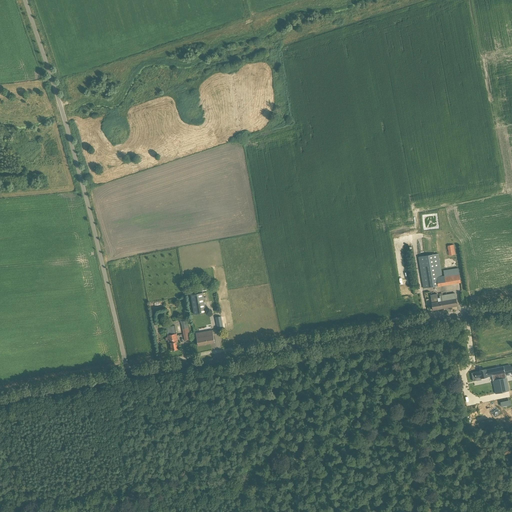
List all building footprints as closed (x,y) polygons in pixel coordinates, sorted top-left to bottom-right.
[(438,254),(418,257),(423,289),(460,283),(458,269),(443,271),(444,276),(441,276),(438,254)] [(202,288),(193,290),(194,295),(191,295),(194,315),(206,313),(202,288)] [(438,302),(437,297),(437,294),(430,295),(433,310),(457,306),(455,294),(439,296),(440,301),(438,302)] [(187,318),(180,320),(180,323),(181,323),(185,341),(190,340),(187,318)] [(177,334),(175,326),(166,328),(168,337),(166,338),(166,341),(168,340),(169,344),(171,343),(172,351),(178,350),(176,342),(178,342),(176,334),(177,334)] [(215,343),(212,327),(206,328),(207,331),(198,333),(198,332),(196,332),(198,346),(215,343)] [(510,365),(491,369),(486,370),(479,371),(480,372),(471,373),(473,381),(477,381),(476,378),(481,377),(481,378),(492,376),(496,394),(509,391),(506,376),(511,374),(511,367),(510,368),(510,365)]
